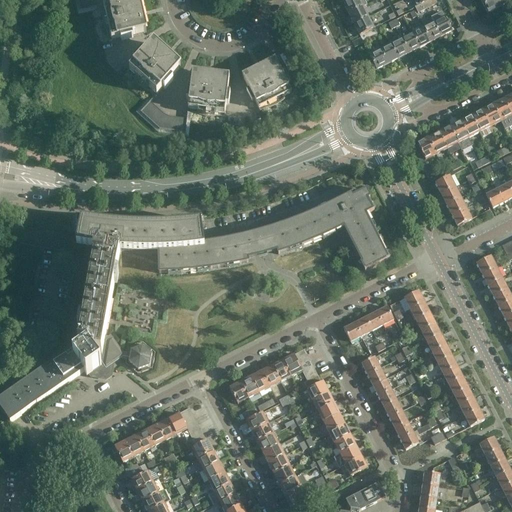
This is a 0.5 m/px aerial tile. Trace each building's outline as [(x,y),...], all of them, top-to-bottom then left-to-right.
[(74,0),(78,15),(101,10),(102,14),(102,16),(102,19),(102,21),(103,24),(103,26),(104,28),(104,29),(105,30),(106,32),(107,34),(109,42),(121,39),(121,42),(133,39),(133,36),(146,33),(144,25),(145,24),(141,5),(140,6),(138,0),(124,0),(113,0),(112,0),(112,3),(94,7),(92,0),(74,0)] [(349,15),(363,7),(367,6),(363,0),(350,0),(343,4),(347,11),(349,15)] [(429,0),(419,6),(422,11),(436,4),(433,0),(429,0)] [(499,8),(495,0),(481,0),(488,14),(496,10),(496,9),(499,8)] [(509,0),(495,0),(499,8),(500,8),(499,7),(503,6),(510,2),(509,0)] [(354,26),(369,18),(363,7),(349,15),(351,18),(350,18),(354,26)] [(431,18),(434,24),(441,38),(441,37),(444,36),(452,32),(442,13),(431,18)] [(374,29),(369,18),(354,26),(359,36),(374,29)] [(434,42),(441,38),(434,24),(423,29),(430,43),(433,41),(434,42)] [(363,42),(377,35),(374,29),(359,36),(360,36),(363,42)] [(427,45),(430,43),(423,29),(412,34),(420,49),(427,45)] [(420,49),(412,34),(410,30),(399,35),(402,40),(401,40),(408,54),(412,52),(412,53),(420,49)] [(407,55),(408,54),(401,40),(391,46),(398,60),(407,55)] [(216,117),(224,118),(226,106),(229,106),(230,94),(227,94),(229,80),(221,79),(221,78),(201,75),(201,76),(193,75),(191,89),(188,89),(186,101),(189,101),(187,120),(169,117),(164,115),(163,114),(150,103),(163,89),(165,91),(173,82),(171,80),(180,70),(175,63),(160,50),(159,51),(153,45),(144,55),(142,53),(133,62),(135,64),(127,73),(133,79),(135,81),(136,83),(138,85),(140,87),(142,88),(144,90),(146,91),(148,92),(152,95),(136,113),(158,133),(188,137),(191,114),(196,114),(198,115),(200,116),(203,117),(206,117),(208,118),(211,118),(213,117),(216,117)] [(392,63),(398,60),(391,46),(380,51),(387,65),(392,62),(392,63)] [(386,66),(387,65),(380,51),(375,54),(369,57),(373,64),(371,65),(371,67),(371,69),(373,71),(374,72),(376,71),(386,66)] [(260,112),(267,108),(269,108),(271,108),(274,107),(275,106),(277,105),(278,105),(280,104),(282,102),(285,100),(283,97),(292,93),(288,84),(290,83),(284,72),(282,73),(276,61),(268,65),(267,64),(250,73),(250,74),(242,78),(249,90),(246,91),(252,103),(254,101),(260,112)] [(511,117),(505,102),(504,100),(496,104),(497,106),(494,108),(501,122),(511,117)] [(501,122),(494,108),(493,106),(486,109),(486,112),(483,113),(490,128),(501,122)] [(490,128),(483,113),(482,111),(475,115),(476,117),(472,119),(480,133),(482,138),(493,133),(490,128)] [(480,133),(472,119),(471,117),(465,120),(465,123),(462,124),(469,139),(480,133)] [(469,139),(462,124),(461,122),(454,126),(454,128),(451,130),(458,144),(460,149),(466,147),(463,142),(469,139)] [(458,144),(451,130),(450,128),(443,131),(443,134),(440,135),(447,150),(458,144)] [(447,150),(440,135),(439,133),(432,137),(433,139),(429,141),(428,139),(436,155),(447,150)] [(436,155),(428,139),(429,141),(425,143),(424,141),(417,145),(421,154),(416,156),(430,183),(438,179),(428,160),(436,155)] [(488,158),(480,161),(483,167),(490,163),(488,158)] [(435,184),(441,195),(455,188),(449,177),(435,184)] [(503,204),(511,199),(511,194),(508,186),(497,191),(503,204)] [(461,199),(455,188),(441,195),(446,206),(461,199)] [(492,209),(503,204),(497,191),(486,197),(492,209)] [(90,247),(95,248),(120,251),(128,252),(139,252),(149,252),(159,252),(159,274),(168,274),(168,272),(181,271),(181,273),(198,272),(198,270),(210,268),(210,270),(227,268),(227,266),(239,263),(239,265),(248,263),(278,255),(290,251),(289,249),(301,245),(302,247),(323,239),(322,237),(333,231),(334,233),(344,228),(362,265),(365,272),(390,260),(389,258),(387,259),(385,254),(386,253),(381,244),(380,244),(377,239),(379,238),(374,229),(372,229),(369,224),(371,223),(367,215),(374,211),(374,210),(372,211),(369,206),(371,205),(369,200),(370,199),(367,192),(353,199),(352,196),(353,195),(353,194),(341,201),(332,205),(321,210),(312,214),(303,218),(293,222),(282,226),(273,229),(271,230),(242,238),(232,240),(224,241),(218,242),(208,244),(204,244),(202,231),(202,226),(203,226),(202,223),(195,224),(188,225),(180,226),(172,226),(163,226),(158,227),(152,227),(141,226),(135,226),(126,226),(118,225),(111,224),(103,223),(95,222),(86,221),(81,220),(80,222),(79,222),(78,227),(79,227),(78,235),(76,242),(90,245),(90,247)] [(466,209),(461,199),(446,206),(452,217),(466,209)] [(472,220),(466,209),(452,217),(457,228),(472,220)] [(20,225),(17,244),(88,256),(90,247),(90,245),(76,242),(78,235),(20,225)] [(511,254),(511,252),(508,244),(502,247),(507,257),(511,254)] [(120,255),(120,251),(95,248),(93,257),(94,257),(87,295),(78,345),(79,345),(0,400),(0,409),(10,424),(11,424),(61,388),(84,373),(87,377),(91,374),(92,376),(104,378),(105,379),(105,378),(110,374),(110,375),(111,375),(110,374),(111,366),(120,360),(122,359),(129,360),(129,363),(131,365),(129,367),(129,368),(130,367),(134,371),(134,372),(136,369),(138,371),(141,370),(142,373),(148,371),(147,368),(150,367),(150,364),(153,365),(154,358),(151,358),(152,355),(150,353),(152,351),(147,346),(145,349),(142,347),(140,348),(139,345),(132,347),(133,350),(131,351),(130,354),(127,353),(127,354),(123,353),(111,335),(108,337),(105,337),(120,255)] [(476,265),(482,276),(496,268),(491,257),(476,265)] [(502,279),(496,268),(482,276),(488,286),(502,279)] [(507,290),(502,279),(488,286),(493,297),(507,290)] [(511,300),(511,299),(507,290),(493,297),(498,308),(511,300)] [(404,299),(410,310),(424,303),(418,292),(404,299)] [(511,314),(511,300),(498,308),(504,318),(511,314)] [(430,314),(424,303),(410,310),(415,321),(430,314)] [(387,308),(376,314),(383,327),(394,321),(387,308)] [(393,314),(395,318),(402,315),(400,310),(393,314)] [(383,327),(376,314),(365,319),(372,332),(383,327)] [(435,325),(430,314),(415,321),(421,332),(435,325)] [(404,319),(402,315),(395,318),(397,323),(404,319)] [(372,332),(365,319),(355,325),(361,338),(372,332)] [(361,338),(355,325),(344,330),(350,343),(361,338)] [(441,335),(435,325),(421,332),(426,342),(441,335)] [(446,346),(441,335),(426,342),(432,353),(446,346)] [(371,356),(382,351),(379,346),(373,348),(371,343),(365,346),(371,356)] [(451,357),(446,346),(432,353),(437,364),(451,357)] [(294,355),(294,356),(297,361),(307,356),(304,350),(294,356),(294,355)] [(297,361),(294,356),(294,355),(293,356),(283,361),(291,377),(302,371),(300,366),(297,361)] [(300,366),(310,361),(307,356),(297,361),(300,366)] [(457,367),(451,357),(437,364),(443,374),(457,367)] [(362,365),(367,376),(380,369),(374,359),(362,365)] [(291,377),(283,361),(273,367),(281,382),(291,377)] [(302,371),(312,366),(310,361),(300,366),(302,371)] [(305,377),(315,371),(312,366),(302,371),(305,377)] [(281,382),(273,367),(262,372),(270,388),(281,382)] [(462,378),(457,367),(443,374),(448,385),(462,378)] [(385,380),(380,369),(367,376),(373,387),(385,380)] [(307,382),(318,376),(315,371),(305,377),(307,382)] [(270,388),(262,372),(251,378),(259,394),(270,388)] [(320,382),(318,376),(307,382),(310,387),(320,382)] [(259,394),(251,378),(241,383),(249,399),(259,394)] [(468,389),(462,378),(448,385),(454,396),(468,389)] [(391,391),(385,380),(373,387),(378,397),(391,391)] [(329,394),(326,388),(323,383),(324,383),(323,382),(320,384),(307,391),(307,392),(307,391),(312,402),(329,394)] [(249,399),(241,383),(237,385),(229,389),(238,406),(238,405),(249,399)] [(473,399),(468,389),(454,396),(459,406),(473,399)] [(397,401),(391,391),(378,397),(384,408),(397,401)] [(334,404),(329,394),(312,402),(318,413),(334,404)] [(419,404),(425,402),(422,397),(413,402),(415,406),(419,404)] [(479,410),(473,399),(459,406),(465,417),(479,410)] [(272,401),(265,404),(267,409),(275,405),(272,401)] [(402,412),(397,401),(384,408),(389,419),(402,412)] [(340,415),(334,404),(318,413),(324,423),(340,415)] [(242,415),(244,420),(258,414),(255,408),(242,415)] [(192,415),(190,409),(186,411),(180,414),(182,420),(192,415)] [(484,421),(479,410),(465,417),(470,428),(484,421)] [(407,423),(402,412),(389,419),(395,429),(407,423)] [(185,425),(182,420),(180,414),(179,414),(179,415),(168,420),(177,437),(188,431),(187,430),(185,425)] [(252,433),(268,425),(263,414),(246,422),(246,423),(247,422),(252,433)] [(195,420),(192,415),(182,420),(185,425),(195,420)] [(345,426),(340,415),(324,423),(329,434),(345,426)] [(177,437),(168,420),(158,426),(166,442),(177,437)] [(198,425),(195,420),(185,425),(187,430),(198,425)] [(290,427),(294,425),(293,421),(288,423),(284,425),(286,429),(290,427)] [(413,434),(407,423),(395,429),(400,440),(413,434)] [(190,435),(200,430),(198,425),(187,430),(188,431),(190,435)] [(258,444),(274,435),(268,425),(252,433),(258,444)] [(166,442),(158,426),(147,431),(155,448),(166,442)] [(351,436),(345,426),(329,434),(334,445),(351,436)] [(430,430),(428,426),(417,432),(419,436),(430,430)] [(192,441),(203,435),(200,430),(190,435),(192,441)] [(155,448),(147,431),(136,436),(145,453),(151,450),(152,453),(157,450),(155,448)] [(418,444),(413,434),(400,440),(406,451),(418,444)] [(435,446),(445,441),(441,434),(431,440),(435,446)] [(205,441),(203,435),(192,441),(195,446),(205,441)] [(263,454),(279,446),(274,435),(258,444),(263,454)] [(145,453),(136,436),(126,442),(134,458),(145,453)] [(356,447),(351,436),(334,445),(340,455),(356,447)] [(479,446),(485,457),(499,450),(494,439),(479,446)] [(2,440),(0,441),(0,450),(3,455),(9,451),(2,440)] [(192,450),(198,460),(214,452),(209,442),(209,441),(192,450)] [(134,458),(126,442),(122,444),(122,443),(114,447),(115,448),(111,450),(114,455),(117,453),(123,464),(127,462),(134,458)] [(269,465),(285,457),(279,446),(263,454),(269,465)] [(362,458),(356,447),(340,455),(345,466),(362,458)] [(505,460),(499,450),(485,457),(490,468),(505,460)] [(219,463),(214,452),(198,460),(203,471),(219,463)] [(290,467),(285,457),(269,465),(274,476),(290,467)] [(367,468),(362,458),(345,466),(351,476),(350,477),(351,477),(367,468)] [(453,459),(448,462),(454,473),(459,470),(453,459)] [(510,471),(505,460),(490,468),(496,478),(510,471)] [(225,474),(219,463),(203,471),(209,482),(225,474)] [(140,467),(136,469),(134,466),(125,470),(129,479),(143,473),(140,467)] [(296,478),(290,467),(274,476),(279,486),(296,478)] [(511,483),(511,474),(510,471),(496,478),(501,489),(511,483)] [(132,481),(137,492),(154,483),(148,473),(135,479),(131,481),(132,481)] [(425,473),(423,486),(439,488),(440,476),(434,475),(425,473)] [(230,484),(225,474),(209,482),(214,493),(230,484)] [(301,489),(296,478),(279,486),(285,497),(301,489)] [(328,489),(322,478),(315,482),(321,493),(328,489)] [(329,483),(332,490),(337,487),(334,481),(329,483)] [(159,494),(154,483),(137,492),(143,502),(159,494)] [(511,496),(511,483),(501,489),(507,500),(511,496)] [(230,484),(214,493),(209,496),(214,506),(220,503),(236,495),(230,484)] [(378,485),(362,493),(369,507),(385,499),(378,485)] [(437,500),(439,488),(423,486),(421,497),(437,500)] [(307,499),(301,489),(285,497),(290,507),(290,508),(307,500),(307,499)] [(359,511),(369,507),(362,493),(346,501),(351,511),(352,511),(359,511)] [(149,511),(165,504),(159,494),(143,502),(147,511),(149,511)] [(228,511),(241,506),(236,495),(220,503),(224,511),(228,511)] [(435,511),(437,500),(421,497),(419,509),(435,511)]
